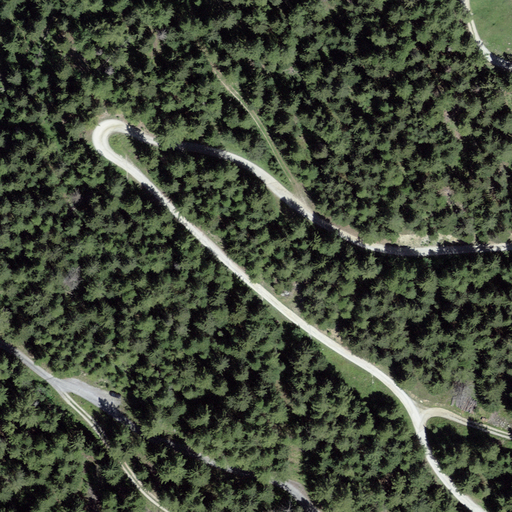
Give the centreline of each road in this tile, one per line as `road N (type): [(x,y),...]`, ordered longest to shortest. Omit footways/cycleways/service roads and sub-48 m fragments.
road 1 (unclassified): [(481,511),(442,473),(395,387),(255,286),(97,137),(112,126),(226,155),(372,245),(511,246)]
road 2 (unclassified): [(0,342),(134,429),(290,486),(312,511)]
road 3 (track): [(191,0),(209,61),(295,181),(293,201)]
road 4 (track): [(58,381),(170,511)]
